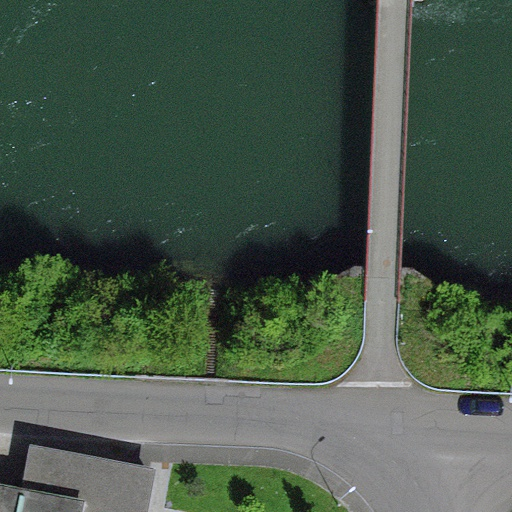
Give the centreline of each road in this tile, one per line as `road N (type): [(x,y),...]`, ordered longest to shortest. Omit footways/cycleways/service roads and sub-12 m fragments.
road 1 (residential): [(369,434),(385,0)]
road 2 (residential): [(369,434),(0,406)]
road 3 (residential): [(511,437),(369,434)]
